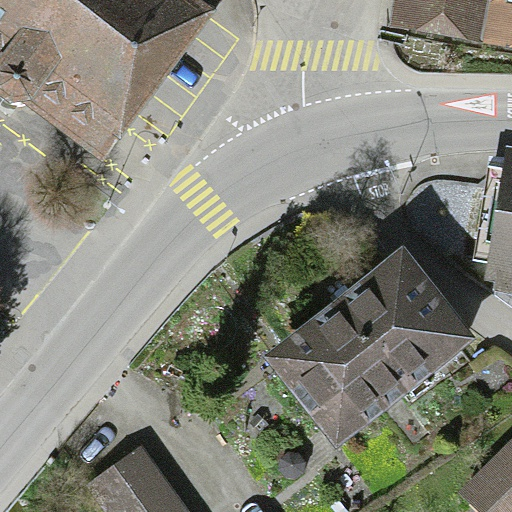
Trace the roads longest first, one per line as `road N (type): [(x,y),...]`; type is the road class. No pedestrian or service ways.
road 1 (tertiary): [(50,389),(203,207),(308,145)]
road 2 (residential): [(352,132),(366,191),(396,242),(511,332)]
road 3 (tertiary): [(352,132),(511,119)]
road 4 (residential): [(308,145),(316,59),(337,16)]
